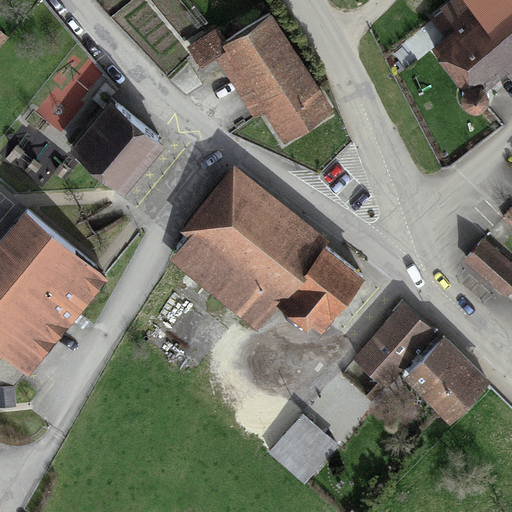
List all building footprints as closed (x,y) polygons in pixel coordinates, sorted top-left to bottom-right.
[(511,0),(457,0),(450,7),(461,19),(437,39),(490,101),(511,81),(511,0)] [(342,104),(278,7),(228,40),(219,25),(191,44),(205,65),(217,57),(256,114),(269,105),(291,137),(342,104)] [(175,134),(120,92),(81,143),(137,185),(175,134)] [(373,272),(233,165),(165,254),(258,325),(284,292),(330,328),(373,272)] [(102,278),(27,217),(0,250),(0,405),(15,405),(13,386),(102,278)] [(511,288),(511,266),(484,242),(468,261),(508,294),(511,288)] [(410,373),(445,332),(404,296),(358,353),(399,386),(410,373)] [(499,379),(445,332),(410,373),(464,419),(499,379)] [(335,445),(302,416),(270,453),(303,482),(335,445)]
